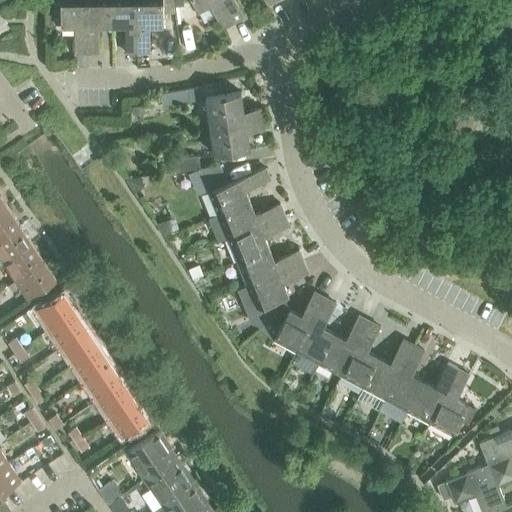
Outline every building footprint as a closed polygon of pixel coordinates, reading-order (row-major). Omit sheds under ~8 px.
[(74,54),(86,54),(85,0),(59,0),(59,27),(74,27),(74,54)] [(99,27),(110,27),(110,0),(85,0),(86,54),(99,54),(99,27)] [(110,0),(110,27),(123,27),(123,53),(137,53),(136,0),(110,0)] [(160,27),(160,0),(136,0),(137,53),(149,53),(149,27),(160,27)] [(220,29),(231,24),(218,0),(191,0),(197,10),(207,5),(220,29)] [(218,0),(231,24),(242,18),(232,0),(218,0)] [(201,101),(199,89),(160,94),(161,106),(201,101)] [(205,98),(209,126),(261,118),(260,109),(243,111),(241,93),(205,98)] [(142,106),(132,107),(133,114),(143,112),(142,106)] [(249,150),(246,132),(263,129),(261,118),(209,126),(213,155),(249,150)] [(170,160),(171,172),(199,168),(197,156),(170,160)] [(263,168),(207,191),(217,215),(209,218),(209,219),(250,203),(244,189),(268,180),(263,168)] [(125,180),(134,193),(144,186),(138,178),(125,180)] [(254,213),(250,203),(209,219),(218,241),(283,215),(278,203),(254,213)] [(0,238),(20,226),(8,207),(0,212),(0,238)] [(264,236),(288,226),(283,215),(218,241),(219,242),(227,239),(236,262),(269,249),(264,236)] [(172,234),(170,218),(155,224),(164,237),(172,234)] [(0,263),(3,262),(32,243),(20,226),(0,238),(0,263)] [(3,262),(16,280),(44,261),(32,243),(3,262)] [(236,262),(246,285),(302,261),(298,250),(274,260),(269,249),(236,262)] [(27,298),(56,279),(44,261),(16,280),(27,298)] [(283,282),(307,273),(302,261),(246,285),(255,309),(288,295),(283,282)] [(199,264),(188,269),(193,279),(203,275),(199,264)] [(37,310),(49,329),(77,310),(65,292),(37,310)] [(273,340),(295,352),(324,298),(313,293),(301,316),(290,310),(273,340)] [(324,298),(295,352),(317,364),(334,333),(322,327),(334,304),(324,298)] [(49,329),(61,346),(89,328),(77,310),(49,329)] [(317,364),(339,376),(368,323),(357,317),(345,339),(334,333),(317,364)] [(368,323),(339,376),(362,388),(378,357),(367,351),(379,328),(368,323)] [(72,364),(100,346),(89,328),(61,346),(72,364)] [(8,343),(14,352),(21,347),(15,338),(8,343)] [(362,388),(383,400),(412,346),(401,340),(389,363),(378,357),(362,388)] [(112,364),(100,346),(72,364),(84,382),(112,364)] [(406,412),(420,385),(423,381),(412,375),(424,352),(412,346),(383,400),(406,412)] [(21,362),(28,357),(21,347),(14,352),(21,362)] [(84,382),(96,400),(124,382),(112,364),(84,382)] [(434,387),(423,381),(420,385),(406,412),(428,424),(457,370),(446,364),(434,387)] [(456,399),(468,376),(457,370),(428,424),(450,436),(467,405),(456,399)] [(23,384),(29,393),(38,387),(33,378),(23,384)] [(14,396),(21,391),(14,381),(7,386),(14,396)] [(135,400),(124,382),(96,400),(108,418),(135,400)] [(37,404),(46,398),(38,387),(29,393),(37,404)] [(120,437),(148,419),(135,400),(108,418),(120,437)] [(323,404),(318,414),(327,419),(330,415),(330,408),(323,404)] [(18,418),(23,426),(38,416),(32,407),(25,412),(25,413),(18,418)] [(63,423),(57,414),(48,420),(54,429),(63,423)] [(45,427),(38,416),(23,426),(23,427),(32,421),(38,431),(45,427)] [(68,432),(74,440),(82,435),(77,426),(68,432)] [(127,450),(145,478),(176,457),(158,430),(127,450)] [(487,464),(488,464),(497,486),(511,479),(511,463),(509,456),(511,454),(511,430),(479,443),(487,464)] [(82,435),(74,440),(82,452),(90,446),(82,435)] [(163,505),(194,484),(176,457),(145,478),(163,505)] [(0,494),(20,481),(8,462),(0,467),(0,494)] [(454,504),(476,496),(482,511),(493,511),(505,507),(497,486),(488,464),(487,464),(445,481),(451,496),(454,504)] [(445,481),(437,484),(443,499),(451,496),(445,481)] [(163,505),(167,511),(208,511),(211,510),(194,484),(163,505)] [(131,511),(120,496),(109,504),(114,511),(131,511)] [(0,511),(9,511),(10,511),(4,502),(0,504),(0,511)]
